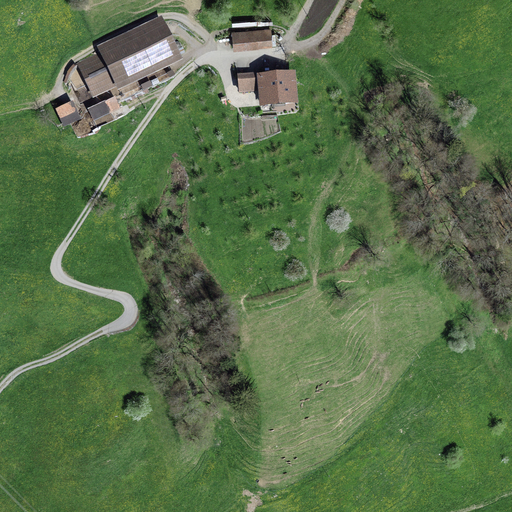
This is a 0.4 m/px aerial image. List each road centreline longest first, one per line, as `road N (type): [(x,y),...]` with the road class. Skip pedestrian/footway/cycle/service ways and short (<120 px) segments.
road 1 (unclassified): [(0,388),(14,373),(127,317),(126,301),(60,276),(57,257),(180,76),(207,57),(293,45)]
road 2 (track): [(309,0),(293,45),(326,36),(346,0)]
